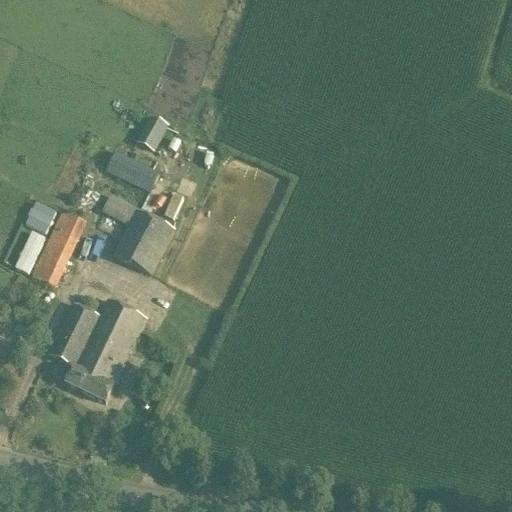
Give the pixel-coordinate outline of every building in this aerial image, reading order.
[(154,155),(168,129),(150,119),(136,146),(154,155)] [(106,176),(150,197),(160,177),(115,156),(106,176)] [(175,230),(187,201),(173,196),(162,225),(175,230)] [(175,233),(137,214),(138,213),(111,199),(101,217),(128,230),(113,259),(152,279),(175,233)] [(69,262),(86,227),(62,216),(32,281),(55,292),(65,271),(64,270),(68,262),(69,262)] [(31,235),(15,270),(29,276),(45,242),(31,235)] [(74,371),(113,391),(115,391),(148,323),(107,302),(98,320),(74,307),(48,359),(73,372),(74,371)] [(0,362),(8,347),(0,342),(0,362)] [(74,371),(73,372),(66,388),(105,407),(113,391),(74,371)]
